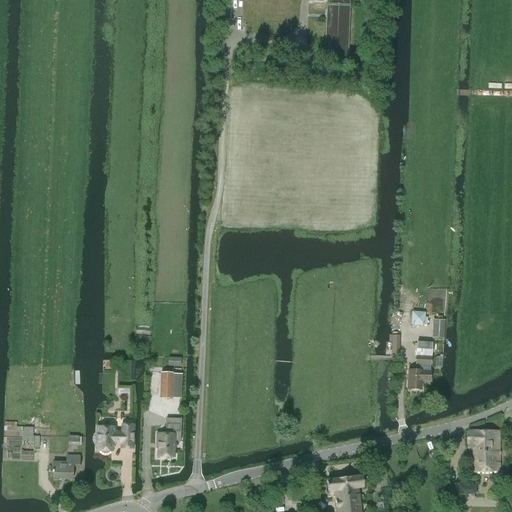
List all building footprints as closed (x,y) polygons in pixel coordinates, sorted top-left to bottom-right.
[(432,338),(443,338),(444,338),(445,320),(433,320),(433,323),(432,338)] [(408,370),(407,389),(421,390),(422,381),(430,382),(430,371),(422,371),(423,365),(431,365),(431,357),(432,343),(417,342),(416,352),(416,356),(416,365),(418,365),(418,371),(408,370)] [(180,359),(169,358),(168,366),(180,367),(180,359)] [(161,373),(160,398),(172,399),(173,374),(161,373)] [(157,435),(157,441),(158,442),(158,457),(165,457),(167,459),(171,459),(172,457),(174,457),(174,441),(181,442),(181,427),(179,427),(180,419),(166,418),(166,427),(167,427),(167,434),(159,434),(159,435),(157,435)] [(4,422),(4,431),(24,431),(24,428),(32,428),(32,423),(4,422)] [(95,442),(97,444),(97,451),(100,451),(102,453),(104,454),(106,454),(108,453),(110,451),(112,451),(112,445),(114,445),(114,443),(122,443),(121,449),(133,449),(133,425),(122,425),(122,433),(114,433),(114,427),(98,427),(98,434),(96,436),(95,438),(95,440),(95,442)] [(500,431),(468,431),(468,448),(474,448),(474,473),(500,471),(500,431)] [(69,438),(68,445),(77,445),(79,445),(79,437),(77,437),(69,437),(69,438)] [(66,463),(53,462),(53,470),(52,470),(52,473),(52,478),(72,479),(73,468),(79,468),(79,457),(67,456),(66,463)] [(339,479),(327,480),(328,492),(335,491),(337,511),(360,511),(358,489),(363,488),(362,477),(350,478),(350,477),(339,479)] [(477,486),(460,486),(460,495),(477,495),(477,486)]
